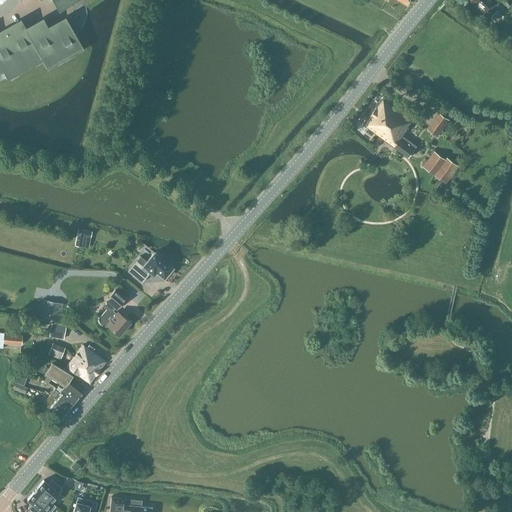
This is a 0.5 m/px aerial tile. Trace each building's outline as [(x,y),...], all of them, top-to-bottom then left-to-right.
[(58,0),(62,7),(60,8),(61,9),(77,0),(58,0)] [(484,12),(490,18),(501,6),(495,0),(471,0),(471,1),(484,13),(484,12)] [(0,70),(2,69),(7,79),(8,78),(8,77),(42,59),(47,68),(48,67),(81,48),(82,48),(83,48),(67,18),(65,19),(66,21),(50,30),(44,19),(43,20),(44,22),(27,31),(22,20),(21,21),(22,23),(0,34),(0,70)] [(412,119),(384,99),(364,126),(409,158),(417,146),(403,136),(408,130),(406,128),(412,119)] [(449,120),(439,113),(427,129),(438,137),(449,120)] [(434,152),(423,167),(446,184),(459,166),(447,158),(446,160),(434,152)] [(83,236),(90,237),(92,231),(78,229),(77,234),(76,238),(83,240),(83,236)] [(154,252),(147,261),(140,256),(128,271),(142,283),(150,272),(153,275),(156,271),(164,278),(173,267),(162,259),(164,257),(157,251),(155,253),(154,252)] [(98,319),(99,320),(99,321),(100,323),(105,327),(106,325),(118,335),(129,322),(119,313),(118,315),(112,310),(114,307),(116,309),(125,298),(114,290),(106,300),(102,305),(106,309),(99,316),(98,319)] [(44,300),(40,316),(59,320),(63,304),(44,300)] [(4,333),(4,343),(21,345),(22,335),(4,333)] [(60,360),(61,356),(65,348),(53,343),(48,355),(60,360)] [(87,347),(84,345),(82,345),(66,367),(88,382),(89,383),(106,360),(93,351),(94,348),(89,344),(87,347)] [(56,388),(59,390),(73,402),(81,393),(67,381),(71,376),(52,363),(45,374),(42,379),(48,383),(51,377),(59,382),(57,385),(56,388)] [(27,378),(16,373),(13,381),(24,385),(27,378)] [(22,385),(16,383),(13,389),(25,394),(28,387),(22,385)] [(38,394),(44,397),(48,387),(42,384),(38,394)] [(55,390),(50,395),(67,409),(73,402),(59,390),(58,392),(55,390)] [(94,391),(80,404),(83,407),(97,394),(94,391)] [(61,416),(67,409),(50,395),(44,402),(61,416)] [(43,481),(38,487),(37,487),(37,488),(35,490),(51,503),(51,502),(58,494),(59,493),(58,492),(61,488),(62,488),(61,487),(52,480),(53,480),(52,479),(51,480),(48,484),(44,481),(43,480),(43,481)] [(55,505),(51,502),(51,503),(35,490),(34,492),(33,492),(28,499),(27,499),(28,500),(32,503),(29,507),(28,508),(29,509),(29,508),(33,511),(50,511),(55,507),(56,506),(55,505)] [(73,511),(94,511),(97,502),(78,497),(73,511)] [(151,511),(152,507),(127,505),(128,499),(111,497),(109,511),(151,511)]
